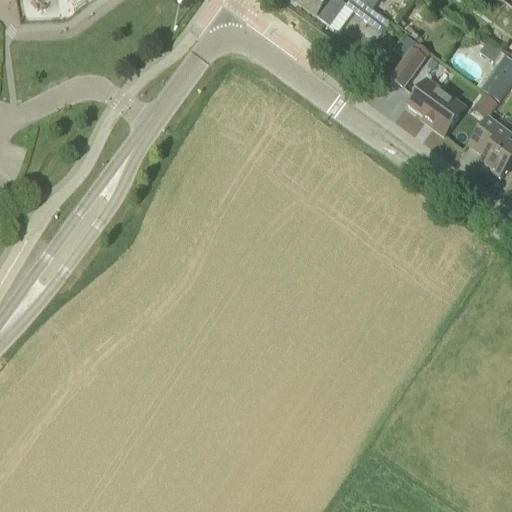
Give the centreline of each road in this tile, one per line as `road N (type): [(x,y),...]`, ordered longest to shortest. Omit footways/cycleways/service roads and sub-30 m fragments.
road 1 (residential): [(511,231),(305,83)]
road 2 (tertiary): [(0,327),(56,283),(114,204),(131,145)]
road 3 (tertiary): [(131,145),(0,322)]
road 4 (tertiary): [(131,145),(205,50),(228,36)]
